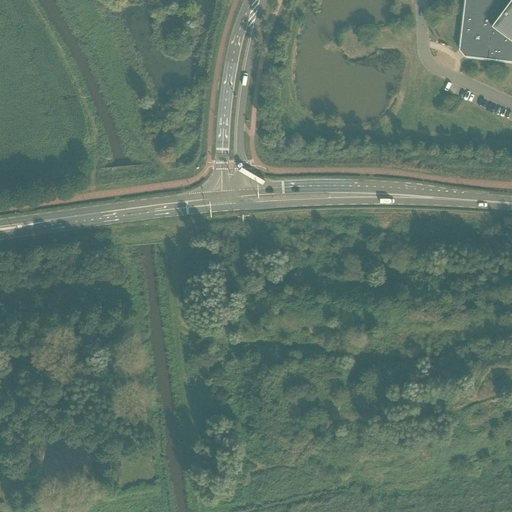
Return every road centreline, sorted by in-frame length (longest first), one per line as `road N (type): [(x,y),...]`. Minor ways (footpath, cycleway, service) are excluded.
road 1 (secondary): [(467,199),(326,187),(230,200)]
road 2 (secondary): [(230,200),(467,199)]
road 3 (tertiary): [(230,200),(239,180),(245,79),(266,0)]
road 4 (tertiary): [(249,0),(225,91),(222,180),(230,200)]
road 5 (secondary): [(54,221),(230,200)]
